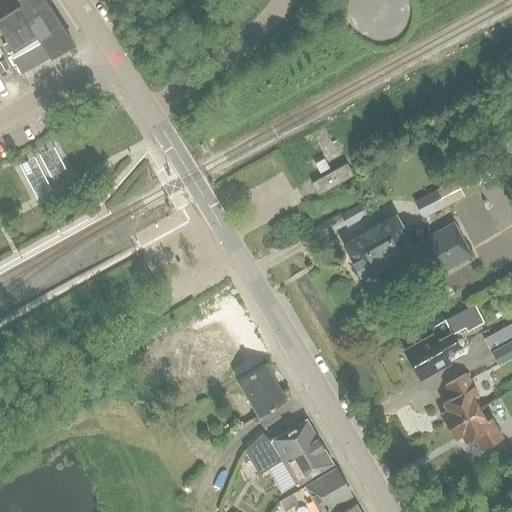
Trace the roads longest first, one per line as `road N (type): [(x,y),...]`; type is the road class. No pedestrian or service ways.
road 1 (secondary): [(387,511),(117,61)]
road 2 (unclassified): [(0,125),(117,61)]
